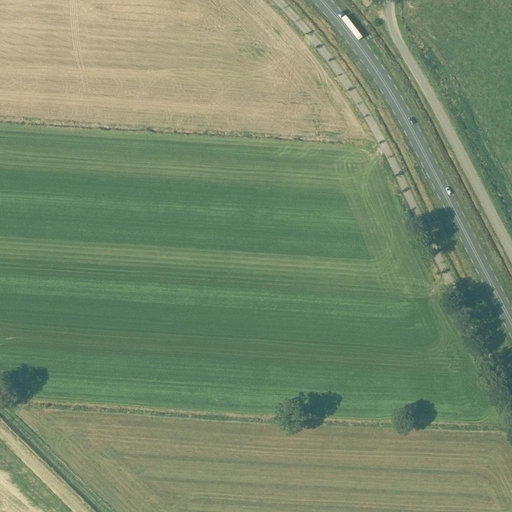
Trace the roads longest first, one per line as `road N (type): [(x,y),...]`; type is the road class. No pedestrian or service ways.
road 1 (unclassified): [(511,403),(384,146),(334,66),(277,0)]
road 2 (primary): [(320,0),(392,97),(511,325)]
road 3 (unclassified): [(511,253),(392,33),(388,0)]
